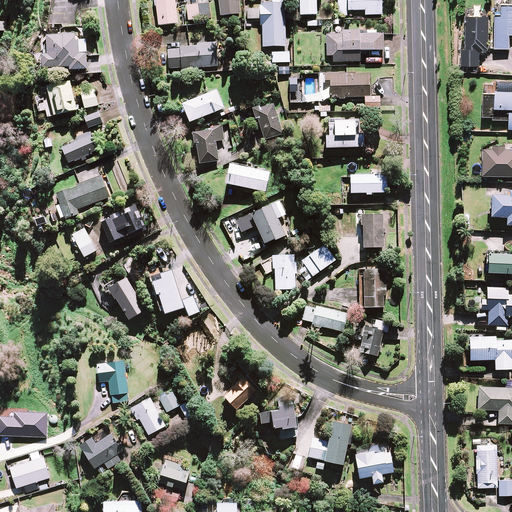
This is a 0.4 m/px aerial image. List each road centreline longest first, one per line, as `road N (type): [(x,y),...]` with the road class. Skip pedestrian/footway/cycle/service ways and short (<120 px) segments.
road 1 (residential): [(118,0),(134,96),(157,162),(248,312),(315,371),(358,388),(428,398)]
road 2 (tertiary): [(428,398),(422,0)]
